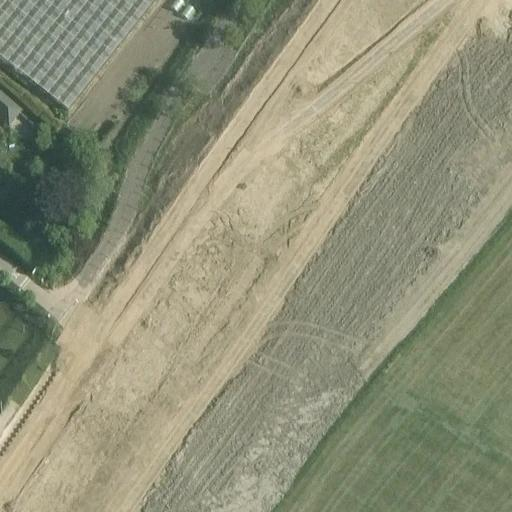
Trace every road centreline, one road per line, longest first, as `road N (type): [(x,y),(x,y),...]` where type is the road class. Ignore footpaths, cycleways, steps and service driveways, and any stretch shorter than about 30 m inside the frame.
road 1 (unclassified): [(90,336),(332,0)]
road 2 (unclassified): [(0,468),(90,336)]
